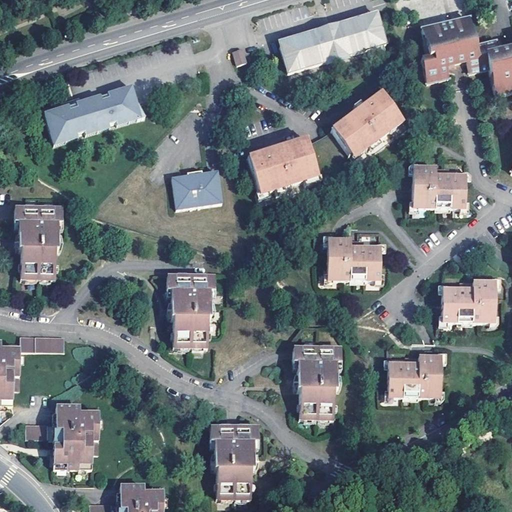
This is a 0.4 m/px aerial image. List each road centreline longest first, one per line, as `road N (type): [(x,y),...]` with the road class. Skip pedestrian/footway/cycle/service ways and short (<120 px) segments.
road 1 (residential): [(348,475),(295,446),(262,411),(189,389),(101,336),(0,321)]
road 2 (secondary): [(0,81),(251,0)]
road 3 (residential): [(348,475),(369,471),(511,388)]
road 4 (residential): [(379,319),(402,305),(419,274),(511,202)]
road 5 (residential): [(459,91),(479,180),(511,199)]
